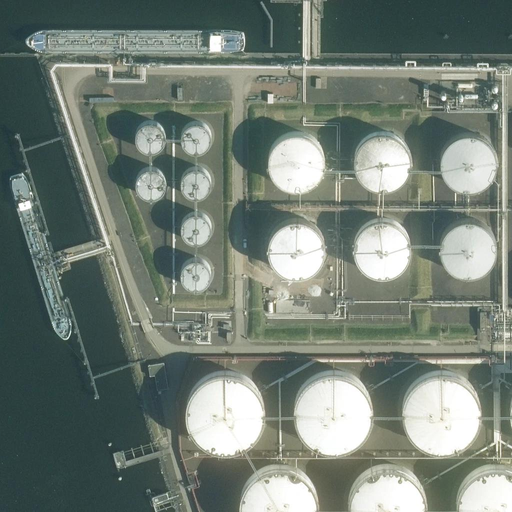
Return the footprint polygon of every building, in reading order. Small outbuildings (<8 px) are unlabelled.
[(165,140),(165,136),(165,133),(164,130),(162,127),(160,124),(155,121),(153,121),(150,121),(146,121),(142,123),(140,125),(137,128),(136,133),(135,135),(136,140),(137,143),(139,146),(141,147),(144,149),(149,151),(153,150),(157,149),(161,146),(164,143),(165,140)] [(210,142),(211,140),(211,135),(210,132),(208,128),(207,125),(203,123),(201,122),(197,121),(194,121),(190,122),(186,125),(184,128),(182,130),(181,133),(181,136),(181,139),(182,142),(184,145),(186,147),(188,149),(191,150),(193,151),(196,151),(201,150),(203,149),(206,148),(208,145),(210,142)] [(403,140),(398,135),(393,132),(385,131),(379,131),(374,132),(368,134),(361,141),(357,147),(355,152),(354,157),(355,164),(357,172),(362,178),(366,182),(373,186),(381,187),(388,187),(391,186),(398,182),(403,178),(408,171),(410,165),(410,157),(410,152),(407,145),(403,140)] [(313,182),(316,179),(320,174),(323,169),(324,159),(324,153),(320,144),(314,138),(308,134),(304,133),(298,132),(291,132),(283,135),(278,138),(275,142),(270,150),(269,153),(269,160),(270,168),(273,174),(276,178),(282,183),(287,186),(294,187),(298,187),(308,185),(313,182)] [(495,172),(497,163),(497,157),(495,150),(492,145),(486,138),(479,134),(474,133),(468,132),(462,133),(457,134),(452,137),(447,142),(442,150),(440,160),(441,166),(443,173),(445,177),(449,181),(452,184),(457,187),(463,188),(468,189),(474,188),(482,186),(486,183),(490,179),(495,172)] [(166,179),(165,176),(163,172),(160,169),(157,168),(153,167),(150,167),(147,167),(143,169),(139,172),(137,175),(136,179),(136,182),(136,184),(137,188),(139,191),(141,193),(145,195),(148,196),(151,197),(154,196),(157,195),(160,194),(163,190),(165,187),(166,184),(166,179)] [(207,192),(209,189),(210,186),(211,181),(210,178),(209,175),(206,171),(204,169),(201,168),(198,167),(194,167),(190,168),(187,170),(184,173),(182,176),(181,178),(181,182),(181,184),(182,188),(184,191),(186,193),(188,194),(190,196),(194,197),(197,197),(200,196),(202,195),(207,192)] [(209,233),(210,231),(211,228),(211,223),(209,220),(208,218),(206,215),(204,214),(201,213),(197,212),(193,212),(191,212),(188,214),(186,216),(184,218),(182,220),(181,224),(181,227),(181,229),(182,232),(184,236),(186,238),(188,239),(190,241),(193,242),(196,242),(199,241),(202,240),(206,238),(208,236),(209,233)] [(323,240),(320,231),(316,225),(311,221),(303,218),(298,217),(291,217),(282,220),(276,225),(272,230),(268,237),(267,243),(267,249),(269,256),(272,260),(276,266),(284,271),(287,272),(294,274),(299,273),(306,272),(311,269),(317,264),(320,260),(323,254),(324,245),(323,240)] [(400,266),(405,262),(408,255),(410,249),(410,242),(407,234),(403,228),(396,222),(390,219),(382,218),(376,219),(370,221),(365,224),(361,229),(358,233),(356,240),(355,245),(356,250),(357,256),(361,263),(365,267),(373,271),(380,273),(385,273),(391,271),(397,269),(400,266)] [(440,239),(439,244),(440,253),(443,260),(448,266),(456,272),(461,273),(467,274),(472,274),(477,272),(482,270),(487,266),(491,261),(494,256),(495,250),(496,245),(495,239),(491,230),(487,225),(482,222),(475,219),(469,218),(463,218),(458,219),(452,222),(447,226),(442,233),(440,239)] [(210,278),(211,274),(211,271),(210,268),(208,265),(205,261),(203,260),(200,258),(197,258),(194,258),(192,258),(188,260),(185,262),(183,264),(182,267),(181,270),(181,273),(182,278),(183,280),(184,282),(188,286),(190,287),(193,288),(197,288),(200,287),(202,286),(205,284),(209,281),(210,278)] [(168,388),(164,362),(148,365),(150,376),(155,375),(157,390),(168,388)] [(218,369),(208,372),(199,378),(193,385),(188,394),(185,404),(185,414),(188,424),(193,433),(200,440),(209,445),(218,448),(229,449),(239,447),(248,443),(256,436),(261,428),(265,418),(266,408),(265,398),(261,389),(255,380),(247,374),(238,370),(228,368),(218,369)] [(326,369),(316,372),(307,378),(300,385),(296,394),(293,404),(293,414),(296,424),(301,433),(308,440),(317,445),(326,448),(337,449),(347,447),(356,442),(363,436),(369,428),(373,418),(374,408),(373,398),(369,389),(363,380),(355,374),(346,370),(336,368),(326,369)] [(433,369),(423,372),(415,377),(408,385),(403,394),(401,404),(401,414),(403,424),(408,433),(415,440),(424,445),(434,448),(444,449),(454,447),(463,442),(471,436),(477,427),(480,418),(482,408),(480,398),(476,388),(470,380),(462,374),(453,370),(443,368),(433,369)] [(378,463),(370,465),(359,473),(354,480),(350,486),(348,495),(347,507),(348,511),(426,511),(428,510),(428,503),(428,495),(425,485),(421,478),(415,471),(407,466),(397,462),(387,461),(378,463)] [(271,463),(262,466),(253,472),(246,479),(241,488),(239,498),(239,508),(240,511),(318,511),(320,502),(319,492),(315,483),(309,475),(301,468),(292,464),(282,462),(271,463)] [(485,463),(477,466),(467,473),(461,480),(458,487),(455,495),(455,507),(456,511),(511,511),(511,465),(504,463),(494,462),(485,463)]
